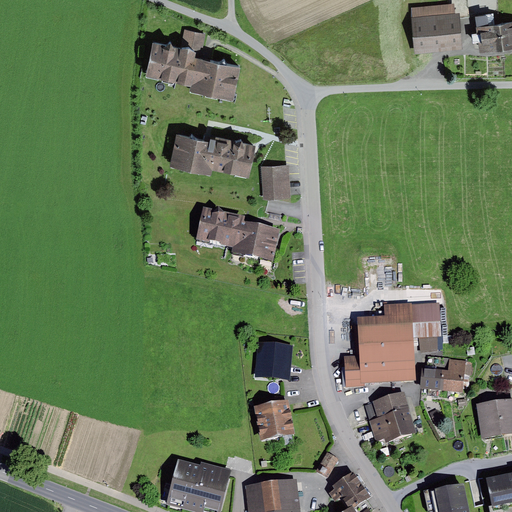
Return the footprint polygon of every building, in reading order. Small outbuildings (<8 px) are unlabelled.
[(411,6),(411,15),(455,11),(454,2),(411,6)] [(455,11),(411,15),(415,51),(462,46),(459,11),(455,11)] [(502,45),(499,18),(494,19),(493,11),(476,12),(477,30),(473,30),(474,39),(479,38),(480,47),(502,45)] [(511,17),(499,18),(502,45),(511,44),(511,17)] [(152,37),(145,70),(191,80),(190,85),(234,94),(241,62),(195,52),(197,45),(204,46),(207,32),(184,27),(181,43),(174,42),(171,36),(164,40),(152,37)] [(213,137),(177,130),(170,162),(210,170),(212,164),(248,172),(255,141),(245,138),(241,134),(234,136),(214,132),(213,137)] [(288,163),(261,165),(263,197),(291,195),(288,163)] [(213,210),(203,208),(196,240),(233,248),(231,254),(273,262),(280,230),(244,222),(245,216),(224,212),(218,207),(213,210)] [(360,356),(344,356),(346,388),(365,387),(365,384),(416,381),(414,338),(418,338),(421,354),(438,352),(438,337),(441,337),(439,303),(412,305),(412,304),(384,305),(385,316),(358,318),(360,356)] [(293,346),(259,344),(256,377),(290,380),(293,346)] [(471,363),(427,358),(426,369),(422,368),(420,390),(462,394),(464,376),(469,376),(471,363)] [(405,392),(363,405),(379,447),(418,433),(405,392)] [(511,399),(476,404),(481,439),(511,434),(511,399)] [(288,401),(254,407),(260,440),(294,434),(288,401)] [(437,410),(430,414),(435,425),(442,421),(437,410)] [(339,459),(327,453),(316,472),(328,478),(339,459)] [(201,466),(178,460),(167,505),(195,511),(219,511),(231,471),(201,463),(201,466)] [(372,498),(354,472),(333,487),(335,490),(329,494),(335,502),(341,498),(348,509),(353,506),(356,511),(365,511),(368,511),(371,508),(367,502),(372,498)] [(511,473),(483,480),(489,511),(511,511),(511,510),(511,508),(511,507),(511,473)] [(296,480),(245,487),(248,511),(293,511),(300,511),(296,480)] [(467,511),(462,483),(422,492),(427,511),(433,510),(433,511),(467,511)]
